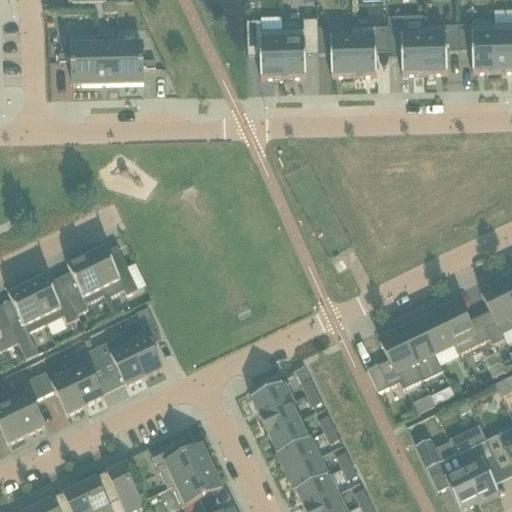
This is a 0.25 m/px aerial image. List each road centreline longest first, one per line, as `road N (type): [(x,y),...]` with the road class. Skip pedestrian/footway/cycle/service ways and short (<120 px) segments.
road 1 (residential): [(38,133),(511,124)]
road 2 (residential): [(511,237),(199,383)]
road 3 (residential): [(199,383),(0,478)]
road 4 (residential): [(260,511),(199,383)]
road 5 (residential): [(25,0),(38,133)]
